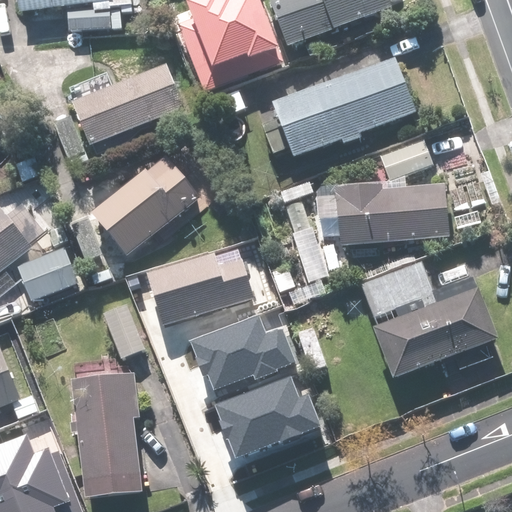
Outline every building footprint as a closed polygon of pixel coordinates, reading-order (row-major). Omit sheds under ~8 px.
[(10,0),(12,16),(62,12),(64,36),(120,33),(119,18),(128,18),(127,0),(10,0)] [(190,28),(210,85),(281,61),(261,3),(245,8),(242,0),(226,0),(221,2),(220,0),(196,0),(205,23),(190,28)] [(270,0),(290,51),(395,11),(391,0),(270,0)] [(357,145),(355,141),(411,119),(389,64),(263,114),(285,169),(336,148),(338,153),(357,145)] [(86,154),(180,116),(162,71),(113,91),(109,83),(64,101),(86,154)] [(419,146),(374,165),(384,188),(429,169),(419,146)] [(120,265),(195,201),(162,162),(87,226),(120,265)] [(441,189),(311,195),(312,227),(331,226),(332,251),(444,246),(441,189)] [(30,253),(0,217),(0,299),(12,289),(2,276),(30,253)] [(62,252),(13,271),(28,309),(77,289),(62,252)] [(158,272),(170,319),(258,296),(248,257),(222,264),(219,256),(158,272)] [(351,293),(387,387),(493,346),(469,283),(430,298),(418,267),(351,293)] [(123,310),(101,320),(120,364),(142,355),(123,310)] [(212,375),(218,393),(298,362),(286,332),(269,338),(261,318),(194,344),(206,377),(212,375)] [(5,351),(0,352),(0,423),(3,422),(0,412),(0,407),(23,399),(5,351)] [(296,379),(224,408),(244,457),(324,424),(312,395),(304,398),(296,379)] [(132,381),(66,389),(80,503),(138,496),(129,425),(138,424),(132,381)]
